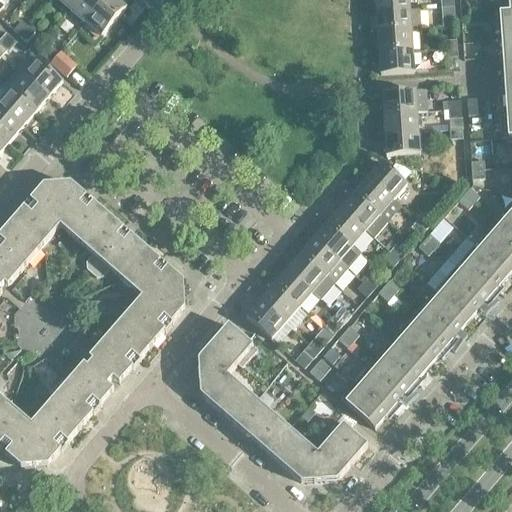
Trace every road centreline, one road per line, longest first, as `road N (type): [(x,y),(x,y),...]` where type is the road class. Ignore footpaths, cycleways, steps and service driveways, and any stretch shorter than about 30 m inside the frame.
road 1 (residential): [(243,274),(285,226),(115,72)]
road 2 (residential): [(344,511),(511,313)]
road 3 (residential): [(71,120),(243,274)]
road 4 (residential): [(297,511),(148,386)]
road 5 (tertiary): [(511,391),(406,511)]
road 6 (residential): [(66,511),(63,487),(148,386)]
road 7 (residential): [(148,386),(243,274)]
